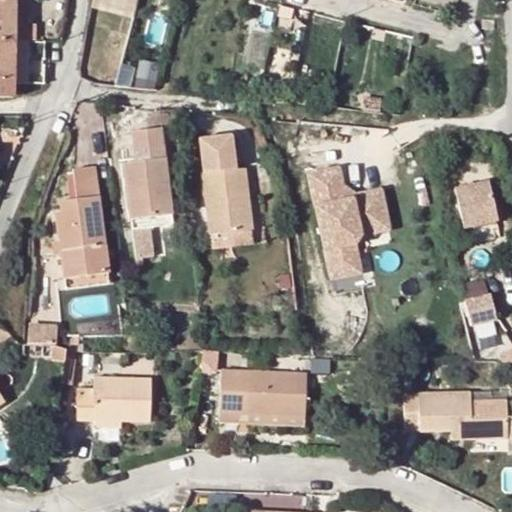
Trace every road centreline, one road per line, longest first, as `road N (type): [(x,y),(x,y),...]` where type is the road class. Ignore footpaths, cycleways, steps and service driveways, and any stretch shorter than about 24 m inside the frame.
road 1 (residential): [(0,501),(41,506),(217,469),(393,481)]
road 2 (residential): [(74,0),(56,86),(0,229)]
